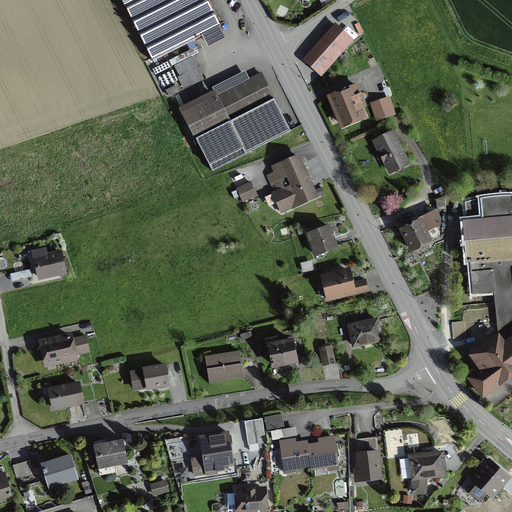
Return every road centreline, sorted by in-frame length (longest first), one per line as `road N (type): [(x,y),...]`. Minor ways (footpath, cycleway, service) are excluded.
road 1 (residential): [(0,445),(311,387),(398,381),(433,363)]
road 2 (tertiary): [(433,363),(274,52)]
